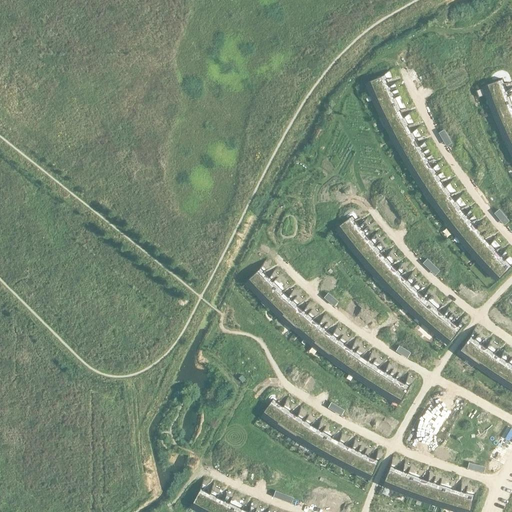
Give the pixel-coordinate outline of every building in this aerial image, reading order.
[(384,75),(368,82),(370,85),(371,88),(372,91),(374,95),(375,98),(377,101),(378,104),(380,107),(381,111),(383,114),(398,106),(397,103),(395,100),(394,97),(392,94),(391,91),(390,88),(388,84),(387,81),(386,78),(384,75)] [(502,79),(485,85),(487,88),(488,92),(489,95),(490,98),(492,102),(493,105),(494,108),(495,111),(511,105),(510,102),(509,98),(508,95),(507,92),(505,89),(504,86),(503,82),(502,79)] [(511,105),(495,111),(497,115),(498,118),(499,121),(501,124),(502,128),(504,131),(511,127),(511,105)] [(398,106),(383,114),(384,118),(386,122),(388,126),(390,130),(406,122),(404,118),(402,114),(400,110),(398,106)] [(406,122),(390,130),(392,133),(394,137),(396,141),(399,145),(414,137),(412,133),(410,129),(408,125),(406,122)] [(414,137),(399,145),(400,148),(402,151),(404,154),(405,157),(407,160),(409,163),(411,166),(413,169),(427,160),(426,157),(424,154),(422,151),(421,148),(419,145),(417,142),(415,139),(414,137)] [(427,160),(413,169),(414,172),(416,175),(418,178),(420,181),(422,184),(424,187),(438,177),(437,174),(435,172),(433,169),(431,166),(429,163),(427,160)] [(438,177),(424,187),(426,190),(429,194),(431,198),(434,201),(448,191),(446,188),(443,184),(441,181),(438,177)] [(448,191),(434,201),(436,205),(439,208),(441,212),(444,215),(458,205),(455,202),(453,198),(450,195),(448,191)] [(458,205),(444,215),(446,218),(448,221),(450,224),(452,227),(455,229),(457,232),(470,221),(468,218),(466,216),(464,213),(462,210),(460,208),(458,205)] [(352,216),(338,226),(340,229),(342,232),(344,235),(346,238),(348,241),(351,243),(364,233),(362,230),(360,227),(358,224),(356,222),(354,219),(352,216)] [(470,221),(457,232),(459,235),(461,237),(463,240),(466,243),(468,246),(470,248),(483,237),(481,234),(479,232),(477,229),(475,226),(473,224),(470,221)] [(364,233),(351,243),(353,246),(355,249),(357,252),(360,254),(362,257),(364,260),(377,248),(375,246),(373,243),(371,240),(369,238),(366,235),(364,233)] [(483,237),(470,248),(472,251),(475,253),(477,256),(479,259),(492,247),(490,245),(488,242),(486,239),(483,237)] [(492,247),(479,259),(482,261),(484,264),(487,267),(489,269),(491,272),(494,274),(496,277),(499,279),(511,267),(509,265),(506,262),(504,260),(502,257),(499,255),(497,252),(495,250),(492,247)] [(377,248),(364,260),(367,263),(370,266),(373,269),(376,273),(389,261),(386,258),(383,255),(380,252),(377,248)] [(389,261),(376,273),(379,276),(382,279),(385,282),(388,286),(400,273),(397,270),(394,267),(391,264),(389,261)] [(260,268),(247,280),(250,283),(252,285),(255,288),(257,290),(260,293),(262,296),(265,298),(267,301),(279,288),(277,286),(274,283),(272,281),(270,278),(267,276),(265,273),(262,271),(260,268)] [(400,273),(388,286),(390,288),(392,291),(395,293),(397,296),(400,298),(402,300),(414,288),(412,286),(410,283),(407,281),(405,278),(402,276),(400,273)] [(279,288),(267,301),(270,303),(272,305),(275,308),(277,310),(280,313),(282,315),(294,302),(291,300),(289,298),(287,295),(284,293),(282,291),(279,288)] [(414,288),(402,300),(405,303),(407,305),(410,308),(412,310),(415,312),(418,315),(420,317),(423,320),(434,307),(432,304),(429,302),(427,300),(424,297),(422,295),(419,293),(417,290),(414,288)] [(294,302),(282,315),(285,317),(287,320),(290,322),(293,324),(295,327),(298,329),(309,316),(307,314),(304,311),(301,309),(299,307),(296,305),(294,302)] [(434,307),(423,320),(425,322),(428,324),(431,326),(433,329),(436,331),(439,333),(450,320),(447,318),(445,315),(442,313),(439,311),(437,309),(434,307)] [(309,316),(298,329),(300,331),(303,334),(306,336),(308,338),(311,340),(314,343),(325,329),(322,327),(320,325),(317,323),(314,320),(312,318),(309,316)] [(450,320),(439,333),(441,335),(444,338),(447,340),(450,342),(461,329),(458,326),(455,324),(452,322),(450,320)] [(325,329),(314,343),(317,345),(319,347),(322,349),(325,351),(328,353),(330,355),(341,342),(338,340),(335,337),(333,335),(330,333),(327,331),(325,329)] [(471,336),(460,350),(463,353),(467,355),(470,358),(474,360),(477,363),(480,365),(490,351),(487,348),(484,346),(480,344),(477,341),(474,339),(471,336)] [(341,342),(330,355),(333,358),(336,360),(339,362),(342,364),(344,366),(347,368),(357,354),(355,352),(352,350),(349,348),(346,346),(344,344),(341,342)] [(490,351),(480,365),(484,367),(487,370),(490,372),(494,374),(497,376),(501,379),(510,364),(507,362),(503,360),(500,357),(497,355),(494,353),(490,351)] [(357,354),(347,368),(350,370),(353,372),(356,374),(359,376),(362,378),(365,380),(374,365),(371,363),(369,361),(366,359),(363,357),(360,356),(357,354)] [(511,365),(510,364),(501,379),(504,380),(507,382),(510,384),(511,385),(511,365)] [(374,365),(365,380),(368,381),(371,383),(374,385),(376,387),(379,389),(382,391),(391,376),(389,374),(386,372),(383,371),(380,369),(377,367),(374,365)] [(391,376),(382,391),(386,393),(389,394),(392,396),(395,398),(398,400),(401,402),(409,386),(406,385),(403,383),(400,381),(397,379),(394,378),(391,376)] [(273,399),(262,413),(266,416),(270,418),(273,421),(277,424),(287,409),(283,407),(280,404),(276,402),(273,399)] [(287,409),(277,424),(280,426),(284,428),(287,430),(291,433),(294,435),(298,437),(307,422),(303,420),(300,418),(297,416),(294,414),(290,412),(287,409)] [(307,422),(298,437),(300,439),(303,441),(306,443),(309,444),(312,446),(315,448),(318,450),(321,451),(330,436),(327,435),(324,433),(321,431),(318,429),(315,428),(313,426),(310,424),(307,422)] [(330,436),(321,451),(325,453),(328,455),(331,457),(334,458),(342,443),(339,441),(336,440),(333,438),(330,436)] [(342,443),(334,458),(338,460),(342,463),(346,465),(350,467),(354,469),(359,471),(366,455),(362,453),(358,451),(354,449),(350,447),(346,445),(342,443)] [(366,455),(359,471),(362,473),(365,474),(368,476),(372,477),(379,461),(376,460),(373,458),(369,457),(366,455)] [(391,466),(384,482),(387,484),(390,485),(394,486),(397,488),(400,489),(403,490),(407,492),(410,493),(416,477),(413,475),(410,474),(406,473),(403,472),(400,470),(397,469),(394,468),(391,466)] [(416,477),(410,493),(413,494),(417,495),(420,497),(423,498),(426,499),(430,500),(433,501),(436,502),(440,503),(443,504),(448,488),(445,487),(442,486),(439,485),(435,483),(432,482),(429,481),(426,480),(423,479),(419,478),(416,477)] [(448,488),(443,504),(446,505),(450,506),(453,507),(457,508),(460,509),(464,510),(467,511),(470,511),(475,495),(471,494),(468,493),(465,493),(462,492),(458,491),(455,490),(452,489),(448,488)] [(201,489),(192,504),(195,506),(199,507),(202,509),(205,511),(213,495),(210,494),(207,492),(204,490),(201,489)] [(213,495),(205,511),(207,511),(235,511),(237,507),(234,506),(231,504),(228,503),(225,501),(222,500),(219,498),(216,497),(213,495)]
